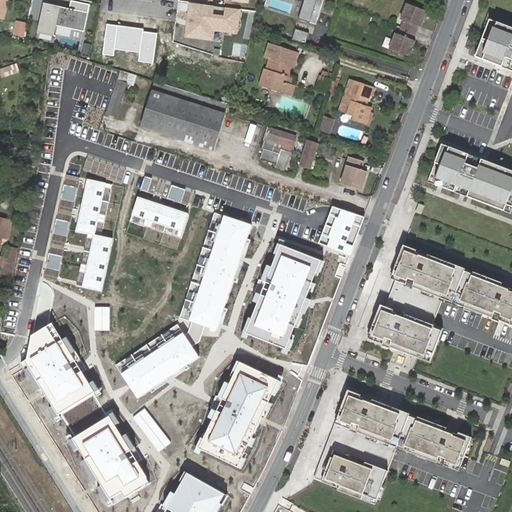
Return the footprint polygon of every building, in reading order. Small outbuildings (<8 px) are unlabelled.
[(0,0),(0,18),(4,19),(8,0),(0,0)] [(315,26),(323,0),(304,0),(298,21),(315,26)] [(90,5),(71,1),(70,9),(44,3),(38,32),(54,36),(56,25),(84,31),(90,5)] [(239,10),(187,3),(182,37),(213,41),(214,32),(236,35),(239,10)] [(404,5),(396,28),(414,34),(417,27),(419,28),(424,12),(404,5)] [(511,27),(487,18),(473,56),(511,70),(511,27)] [(143,29),(107,25),(103,55),(114,57),(115,50),(140,53),(139,62),(153,64),(157,33),(143,32),(143,29)] [(414,34),(396,28),(388,51),(408,58),(414,42),(412,41),(414,34)] [(305,44),(309,33),(295,29),(291,40),(305,44)] [(61,49),(82,56),(88,38),(67,31),(61,49)] [(291,66),(293,66),(297,52),(278,46),(274,60),(267,59),(264,69),(263,68),(258,87),(287,95),(291,84),(290,84),(284,82),(285,75),(288,76),(291,66)] [(295,67),(293,66),(291,66),(288,76),(285,75),(284,82),(290,84),(295,67)] [(330,93),(337,75),(322,70),(315,87),(330,93)] [(127,84),(117,80),(106,116),(115,119),(127,84)] [(351,88),(346,87),(338,111),(347,115),(349,111),(355,112),(354,117),(352,121),(365,125),(370,107),(362,105),(363,101),(366,102),(368,94),(371,95),(374,87),(354,81),(351,88)] [(213,150),(228,105),(155,82),(141,127),(213,150)] [(331,134),(336,120),(325,116),(320,131),(331,134)] [(261,159),(277,164),(275,167),(285,170),(295,136),(270,128),(265,144),(261,159)] [(313,168),(320,145),(308,141),(301,164),(313,168)] [(511,204),(511,170),(441,143),(427,180),(508,213),(511,204)] [(361,190),(367,171),(360,169),(363,161),(348,157),(340,184),(361,190)] [(37,160),(24,158),(22,171),(34,173),(35,168),(37,160)] [(106,183),(86,179),(76,231),(95,234),(106,183)] [(189,214),(137,197),(132,215),(183,231),(189,214)] [(424,205),(419,203),(415,212),(420,213),(424,205)] [(358,214),(342,208),(327,247),(349,255),(353,246),(347,244),(358,214)] [(252,225),(214,213),(180,317),(191,321),(188,332),(184,334),(178,324),(116,365),(138,398),(150,389),(152,392),(189,368),(187,365),(199,357),(193,347),(200,342),(206,326),(217,330),(218,327),(221,328),(227,309),(224,308),(233,281),(236,282),(250,240),(247,239),(252,225)] [(12,222),(0,219),(0,263),(2,256),(0,255),(0,251),(3,239),(8,240),(12,222)] [(114,238),(95,234),(83,287),(102,291),(114,238)] [(331,264),(279,244),(267,265),(262,281),(263,282),(259,293),(258,293),(250,308),(245,333),(263,340),(297,353),(310,332),(315,309),(313,308),(315,301),(323,287),(331,264)] [(416,249),(403,244),(389,277),(395,279),(385,306),(380,304),(367,337),(382,343),(384,337),(391,339),(389,346),(429,361),(438,341),(443,327),(433,323),(441,300),(482,315),(482,313),(511,324),(511,288),(501,284),(501,282),(427,253),(427,255),(415,251),(416,249)] [(13,275),(16,259),(6,257),(2,272),(13,275)] [(54,324),(31,337),(26,361),(58,415),(95,393),(54,324)] [(286,384),(235,360),(218,378),(214,394),(216,395),(211,406),(208,405),(203,422),(190,443),(214,455),(244,468),(250,457),(256,448),(263,425),(265,422),(266,419),(275,403),(286,384)] [(359,394),(347,389),(312,477),(331,485),(332,482),(339,484),(337,489),(373,503),(381,483),(395,446),(458,470),(470,437),(458,432),(457,434),(445,429),(446,427),(371,398),(371,400),(358,395),(359,394)] [(150,483),(109,416),(73,438),(111,499),(122,493),(126,499),(150,483)] [(223,511),(230,498),(181,470),(165,488),(159,504),(161,505),(157,511),(223,511)]
